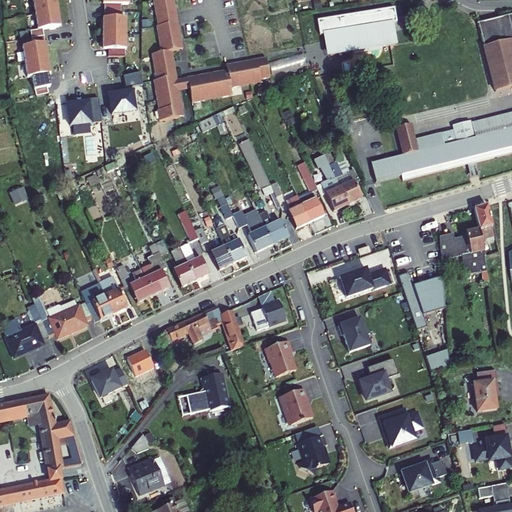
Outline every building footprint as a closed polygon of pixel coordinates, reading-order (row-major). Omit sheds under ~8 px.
[(57,5),(56,5),(55,0),(54,0),(33,0),(38,30),(59,27),(58,22),(58,18),(59,18),(57,5)] [(122,0),(106,0),(106,16),(106,20),(104,20),(104,33),(105,33),(105,38),(105,42),(109,42),(109,50),(125,50),(125,43),(127,43),(128,12),(122,12),(122,0)] [(159,115),(179,112),(178,106),(176,106),(176,100),(179,100),(176,86),(175,86),(174,81),(177,80),(174,64),(173,64),(171,57),(174,56),(173,45),(181,44),(179,36),(178,36),(176,29),(179,28),(176,10),(175,10),(174,3),(177,2),(176,0),(155,0),(159,20),(158,20),(162,47),(153,48),(157,74),(155,74),(157,84),(155,85),(159,104),(157,105),(159,115)] [(184,43),(177,2),(174,3),(175,10),(176,10),(179,28),(176,29),(178,36),(179,36),(181,44),(184,43)] [(398,46),(396,34),(389,35),(388,26),(394,25),(392,10),(315,22),(317,37),(324,36),(327,53),(327,57),(398,46)] [(511,13),(481,22),(499,91),(511,87),(511,13)] [(29,30),(20,31),(21,43),(31,42),(29,30)] [(44,48),(44,43),(22,46),(27,77),(48,74),(48,70),(47,65),(48,65),(46,52),(45,52),(44,48)] [(190,84),(192,98),(202,96),(202,95),(221,91),(222,93),(232,91),(231,84),(241,82),(241,81),(261,77),(260,76),(270,74),(267,54),(258,56),(259,59),(253,59),(253,58),(239,60),(239,63),(234,64),(233,63),(227,64),(228,66),(228,71),(223,72),(223,74),(217,75),(217,72),(200,74),(200,77),(195,78),(194,77),(189,78),(190,84)] [(177,74),(174,56),(171,57),(173,64),(174,64),(177,80),(174,81),(175,86),(176,86),(179,100),(176,100),(176,106),(178,106),(179,112),(183,111),(181,100),(179,85),(177,74)] [(239,63),(239,60),(253,58),(253,59),(259,59),(258,56),(227,61),(227,64),(233,63),(234,64),(239,63)] [(228,71),(228,66),(188,72),(189,78),(194,77),(195,78),(200,77),(200,74),(217,72),(217,75),(223,74),(223,72),(228,71)] [(190,84),(189,78),(188,72),(177,74),(179,85),(190,84)] [(123,77),(127,92),(132,91),(131,88),(142,86),(141,74),(123,77)] [(127,92),(107,95),(110,117),(136,113),(133,91),(132,91),(127,92)] [(89,102),(65,105),(68,128),(92,125),(92,124),(101,123),(98,101),(98,99),(90,100),(90,102),(89,102)] [(215,113),(204,118),(208,127),(219,122),(215,113)] [(511,114),(474,123),(478,139),(511,130),(511,114)] [(473,122),(463,124),(474,164),(511,153),(511,130),(478,139),(474,123),(473,122)] [(455,127),(456,131),(418,141),(414,126),(399,130),(406,157),(372,166),(377,183),(403,176),(404,182),(474,164),(463,124),(455,127)] [(249,135),(239,139),(259,187),(269,182),(269,181),(249,135)] [(304,159),(297,162),(309,190),(316,187),(304,159)] [(335,161),(329,164),(348,204),(360,199),(353,182),(358,179),(353,168),(340,173),(335,161)] [(329,164),(316,170),(334,211),(348,204),(329,164)] [(121,166),(108,169),(112,177),(123,172),(121,166)] [(274,179),(269,181),(269,182),(275,195),(280,192),(274,179)] [(11,190),(14,203),(28,199),(25,187),(11,190)] [(289,207),(286,209),(294,228),(309,221),(301,202),(297,193),(286,198),(289,207)] [(313,196),(301,202),(309,221),(322,216),(313,196)] [(227,203),(222,206),(228,220),(233,217),(232,214),(227,203)] [(219,218),(213,204),(206,208),(212,222),(219,218)] [(483,237),(487,236),(490,236),(488,227),(494,226),(490,207),(489,205),(478,208),(481,228),(482,230),(483,237)] [(257,212),(262,226),(270,244),(286,236),(278,218),(271,222),(265,208),(257,212)] [(239,211),(232,214),(233,217),(238,228),(245,224),(239,211)] [(202,225),(195,228),(201,242),(208,239),(202,225)] [(262,226),(247,232),(255,250),(270,244),(262,226)] [(443,260),(467,255),(470,276),(484,274),(485,278),(490,277),(486,256),(483,237),(482,230),(481,228),(477,229),(475,228),(471,229),(469,231),(467,231),(468,236),(456,239),(455,233),(442,236),(443,260)] [(191,230),(185,233),(191,247),(197,244),(191,230)] [(219,238),(222,246),(230,263),(243,257),(232,232),(219,238)] [(160,239),(155,241),(160,253),(165,250),(160,239)] [(140,268),(144,278),(151,294),(168,287),(161,270),(165,268),(154,243),(147,247),(153,262),(140,268)] [(372,248),(371,243),(360,246),(362,252),(372,248)] [(177,266),(171,269),(178,287),(192,280),(185,263),(178,246),(170,250),(177,266)] [(222,246),(208,252),(216,270),(230,263),(222,246)] [(198,256),(185,263),(192,280),(206,274),(198,256)] [(127,273),(122,263),(113,267),(122,287),(128,285),(135,302),(151,294),(144,278),(133,282),(129,272),(127,273)] [(367,266),(339,275),(343,287),(346,296),(374,286),(367,266)] [(91,267),(84,270),(91,285),(97,282),(91,267)] [(399,277),(417,333),(428,329),(424,317),(445,310),(443,277),(414,286),(410,273),(399,277)] [(98,284),(102,291),(111,312),(124,307),(116,289),(110,291),(105,281),(98,284)] [(84,288),(78,291),(83,301),(92,321),(111,312),(102,291),(99,293),(96,286),(85,291),(84,288)] [(274,300),(269,288),(256,294),(261,305),(274,300)] [(29,296),(32,303),(46,336),(53,334),(54,338),(85,324),(76,304),(47,317),(36,293),(29,296)] [(286,318),(278,298),(274,300),(261,305),(262,308),(250,312),(258,330),(286,318)] [(33,324),(3,337),(10,355),(24,348),(25,351),(40,344),(38,340),(46,336),(32,303),(25,306),(33,324)] [(245,346),(230,306),(220,311),(224,319),(235,350),(245,346)] [(222,316),(218,308),(186,322),(196,344),(203,340),(203,338),(212,331),(211,329),(222,316)] [(361,321),(359,316),(337,324),(341,333),(342,333),(345,339),(348,350),(369,343),(365,333),(367,332),(363,321),(361,321)] [(196,344),(186,322),(168,330),(176,350),(192,342),(193,346),(196,344)] [(168,330),(158,335),(165,348),(166,347),(172,361),(180,358),(168,330)] [(291,350),(287,339),(265,348),(270,362),(271,361),(277,376),(297,368),(294,361),(292,357),(291,357),(289,351),(291,350)] [(24,348),(10,355),(11,357),(25,351),(24,348)] [(427,357),(431,371),(443,368),(451,369),(449,349),(427,357)] [(147,351),(129,360),(137,378),(155,369),(147,351)] [(399,374),(394,358),(372,366),(375,377),(372,378),(361,382),(364,389),(367,399),(390,391),(386,378),(399,374)] [(129,385),(122,369),(114,372),(113,370),(93,380),(102,398),(129,385)] [(501,390),(497,369),(478,372),(480,382),(475,382),(480,411),(499,407),(497,390),(501,390)] [(187,394),(192,412),(210,408),(231,402),(222,371),(202,376),(206,390),(202,391),(202,390),(187,394)] [(154,379),(135,407),(144,412),(163,385),(154,379)] [(309,398),(304,387),(279,397),(285,410),(287,409),(293,424),(314,415),(311,407),(309,403),(308,403),(306,399),(309,398)] [(47,400),(0,409),(0,425),(26,421),(35,419),(37,427),(46,474),(58,472),(80,468),(68,425),(52,428),(52,424),(53,423),(52,420),(51,420),(47,400)] [(407,417),(405,410),(381,418),(384,427),(386,432),(388,431),(390,436),(387,436),(391,446),(414,438),(412,430),(422,427),(417,413),(407,417)] [(35,419),(26,421),(28,429),(37,427),(35,419)] [(508,435),(506,423),(495,425),(497,438),(508,435)] [(144,431),(133,444),(135,450),(149,445),(144,431)] [(472,431),(459,433),(461,443),(473,441),(472,431)] [(327,456),(323,447),(329,445),(325,433),(299,442),(305,459),(302,467),(315,472),(317,467),(329,462),(327,456)] [(511,449),(508,435),(487,440),(488,445),(476,448),(479,460),(491,458),(491,460),(500,459),(502,468),(511,466),(511,455),(511,456),(509,449),(511,449)] [(162,452),(155,455),(158,461),(165,458),(162,452)] [(155,455),(155,454),(138,460),(140,463),(142,468),(133,472),(141,492),(166,482),(166,481),(173,478),(165,458),(158,461),(155,455)] [(432,464),(431,460),(420,464),(421,466),(416,468),(416,465),(402,470),(405,478),(410,491),(438,481),(437,478),(447,475),(442,460),(432,464)] [(140,463),(131,467),(133,472),(142,468),(140,463)] [(58,472),(46,474),(48,485),(60,483),(58,472)] [(48,485),(10,493),(13,508),(35,503),(63,498),(60,483),(48,485)] [(511,499),(508,483),(502,484),(502,486),(493,488),(495,496),(496,502),(497,502),(511,499)] [(493,488),(493,486),(479,489),(481,498),(495,496),(493,488)] [(333,492),(332,490),(310,498),(314,511),(318,511),(319,511),(354,511),(351,502),(339,506),(340,507),(338,507),(336,501),(338,500),(336,495),(334,491),(333,492)] [(10,493),(0,495),(4,509),(13,508),(10,493)] [(192,511),(186,495),(147,510),(148,511),(192,511)] [(63,498),(35,503),(36,511),(50,511),(73,507),(63,498)] [(511,511),(511,503),(511,504),(511,499),(497,502),(498,506),(479,510),(479,511),(511,511)]
